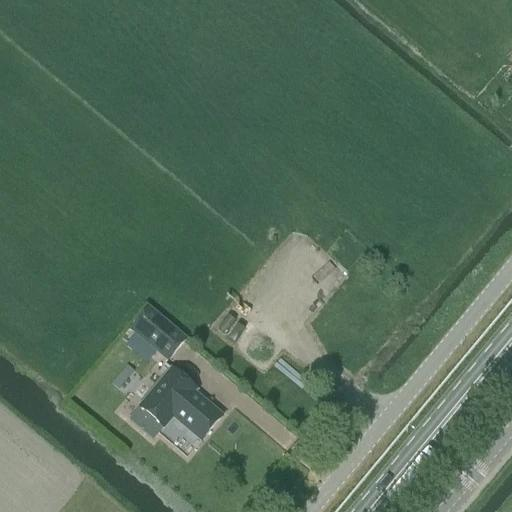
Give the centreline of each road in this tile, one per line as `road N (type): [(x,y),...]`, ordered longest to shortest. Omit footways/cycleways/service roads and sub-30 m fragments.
road 1 (unclassified): [(309,511),(511,272)]
road 2 (primary): [(368,511),(511,338)]
